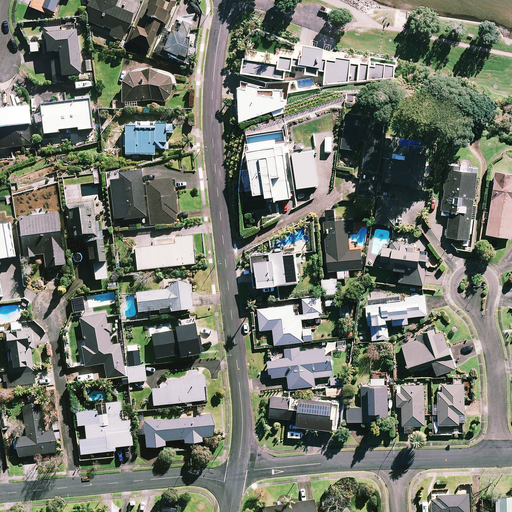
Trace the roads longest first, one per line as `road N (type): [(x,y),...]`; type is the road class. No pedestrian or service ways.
road 1 (residential): [(226,0),(210,122),(240,395),(236,475)]
road 2 (residential): [(47,303),(76,486)]
road 3 (residential): [(236,475),(396,460)]
road 4 (residential): [(76,486),(236,475)]
road 5 (residential): [(486,328),(459,301),(455,285),(465,270),(483,270),(493,284),(489,310)]
road 6 (residential): [(486,328),(496,365),(497,459)]
